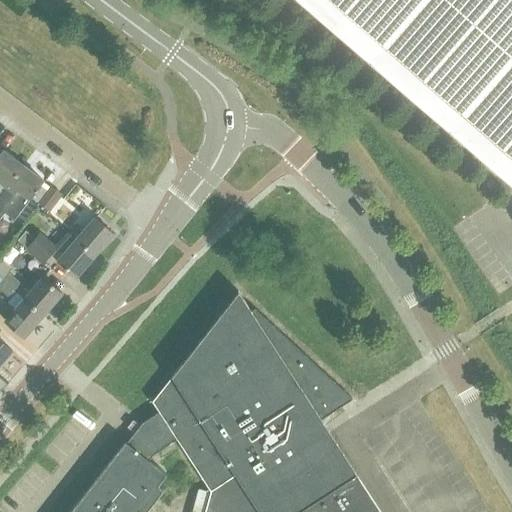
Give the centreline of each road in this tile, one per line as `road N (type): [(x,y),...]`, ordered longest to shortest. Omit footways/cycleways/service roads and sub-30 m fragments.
road 1 (residential): [(511,470),(419,302),(347,201),(271,132),(228,129)]
road 2 (tertiary): [(0,424),(168,227)]
road 3 (residential): [(168,227),(0,97)]
road 4 (tertiary): [(228,129),(220,93),(102,0)]
